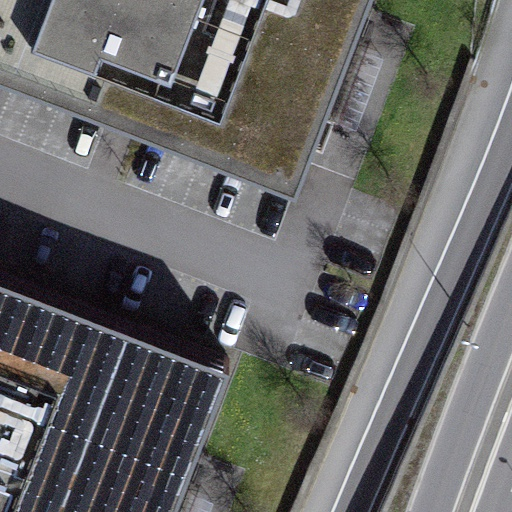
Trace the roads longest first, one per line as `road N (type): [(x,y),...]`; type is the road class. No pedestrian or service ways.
road 1 (motorway): [(511,101),(337,511)]
road 2 (primary): [(511,301),(433,511)]
